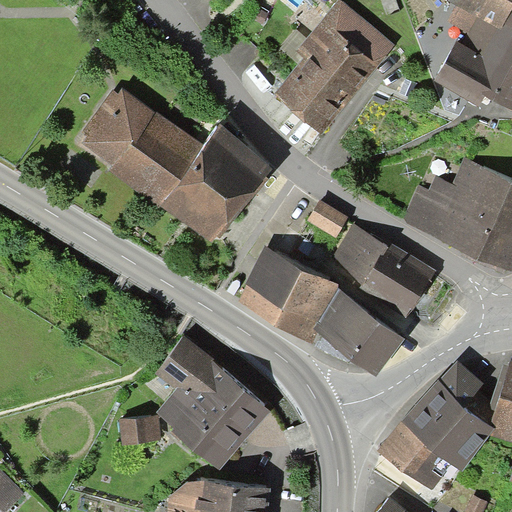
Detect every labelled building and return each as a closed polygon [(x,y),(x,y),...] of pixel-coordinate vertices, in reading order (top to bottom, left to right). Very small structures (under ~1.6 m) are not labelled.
[(304,58),(275,91),(322,131),(395,44),(343,0),(338,0),(296,51),(304,58)] [(511,0),(449,0),(457,4),(477,14),(478,14),(486,0),(511,0)] [(511,0),(486,0),(478,14),(511,31),(511,0)] [(467,32),(477,14),(457,4),(447,21),(467,32)] [(257,13),(241,31),(262,50),(278,31),(257,13)] [(511,106),(511,31),(478,14),(463,42),(457,39),(435,80),(479,104),(486,92),(511,106)] [(186,222),(212,241),(217,234),(220,236),(274,167),(221,123),(203,145),(123,87),(119,93),(114,89),(81,133),(87,136),(83,142),(114,165),(110,170),(159,206),(160,204),(186,222)] [(511,269),(511,179),(464,157),(453,182),(436,174),(429,189),(419,184),(404,215),(409,223),(511,271),(511,269)] [(321,199),(308,220),(337,237),(349,216),(321,199)] [(362,284),(360,287),(406,317),(436,270),(390,241),(388,245),(354,222),(335,255),(362,284)] [(247,284),(239,301),(313,344),(319,331),(315,329),(339,288),(339,283),(266,245),(246,283),(247,284)] [(315,329),(319,331),(377,376),(405,337),(339,288),(315,329)] [(176,388),(156,412),(173,426),(171,430),(220,471),(272,410),(185,338),(157,372),(176,388)] [(511,358),(511,359),(497,404),(491,424),(495,428),(490,434),(511,441),(511,358)] [(479,389),(484,383),(458,359),(440,379),(466,406),(479,389)] [(491,424),(466,406),(440,379),(439,378),(377,450),(433,490),(451,463),(463,470),(490,434),(495,428),(491,424)] [(497,404),(479,389),(466,406),(491,424),(497,404)] [(157,415),(121,419),(124,443),(159,438),(157,415)] [(0,468),(0,508),(3,511),(5,511),(25,493),(0,468)] [(167,510),(179,511),(267,511),(270,487),(201,478),(187,482),(169,496),(167,510)] [(484,511),(489,501),(473,494),(465,511),(484,511)] [(410,511),(391,496),(376,511),(410,511)]
